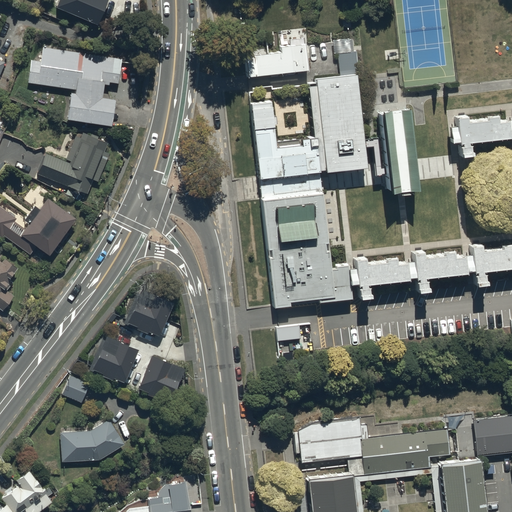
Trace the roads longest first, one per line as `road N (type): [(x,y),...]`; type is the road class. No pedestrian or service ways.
road 1 (tertiary): [(190,0),(186,166),(200,220)]
road 2 (secondary): [(175,0),(170,100),(143,200)]
road 3 (tertiary): [(235,511),(211,315)]
road 4 (secondary): [(113,253),(0,409)]
